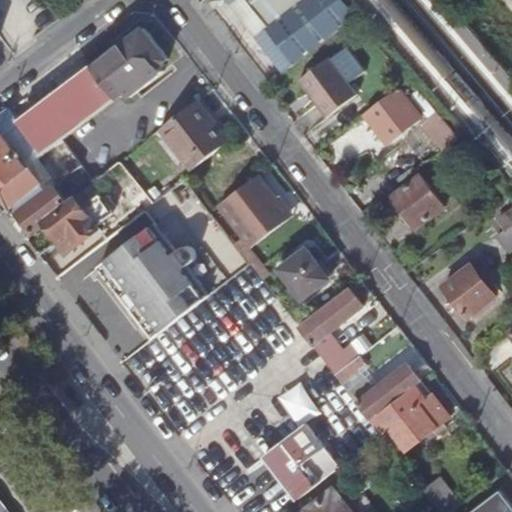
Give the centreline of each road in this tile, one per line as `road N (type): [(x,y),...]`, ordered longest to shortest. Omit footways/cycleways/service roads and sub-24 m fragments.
road 1 (residential): [(169,0),(511,451)]
road 2 (primary): [(197,511),(0,256)]
road 3 (primary): [(0,349),(140,511)]
road 4 (residential): [(123,0),(0,92)]
